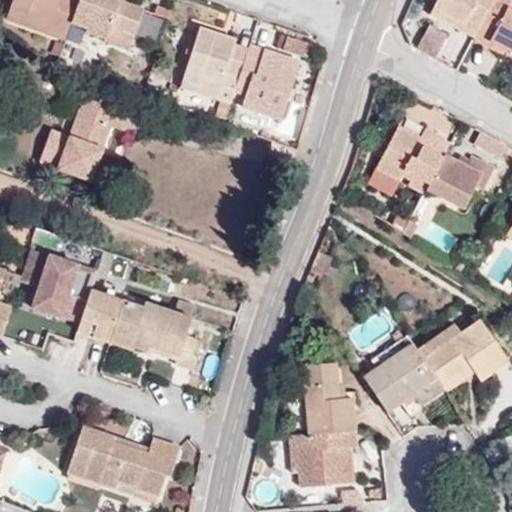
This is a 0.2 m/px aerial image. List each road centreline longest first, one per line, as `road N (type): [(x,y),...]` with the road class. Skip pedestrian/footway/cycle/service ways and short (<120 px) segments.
road 1 (tertiary): [(363,36),(232,431)]
road 2 (residential): [(232,431),(0,358)]
road 3 (residential): [(363,36),(511,117)]
